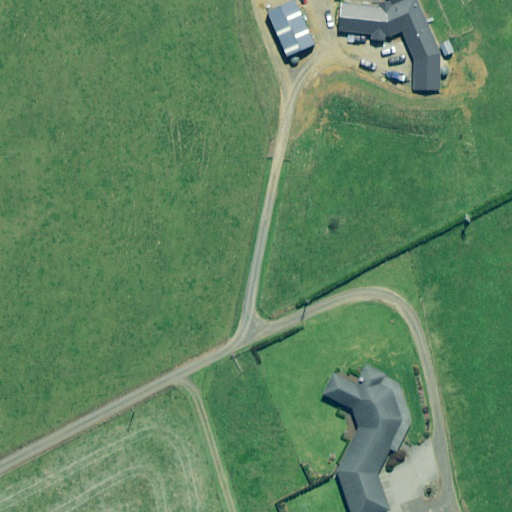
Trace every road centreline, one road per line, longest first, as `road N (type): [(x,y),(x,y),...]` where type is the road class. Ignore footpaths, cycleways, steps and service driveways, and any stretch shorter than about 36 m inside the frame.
road 1 (track): [(251,329),(385,293),(422,340),(460,511)]
road 2 (track): [(251,329),(0,466)]
road 3 (track): [(251,329),(283,122)]
